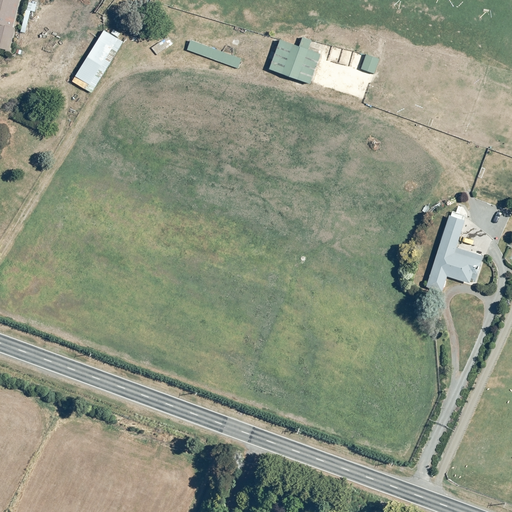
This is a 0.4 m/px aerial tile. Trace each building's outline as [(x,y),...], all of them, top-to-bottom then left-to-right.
[(12,32),(20,0),(0,0),(0,47),(9,50),(14,32),(12,32)] [(36,13),(39,4),(29,1),(21,26),(26,28),(32,11),(36,13)] [(120,33),(115,29),(112,34),(105,29),(73,81),(92,93),(124,41),(117,37),(120,33)] [(243,57),(191,38),(187,49),(239,68),(243,57)] [(323,53),(282,38),(271,68),(312,83),(323,53)] [(380,58),(366,53),(361,68),(375,72),(380,58)] [(466,218),(450,213),(427,286),(443,292),(448,275),(470,283),(474,272),(478,274),(484,254),(457,246),(466,218)]
